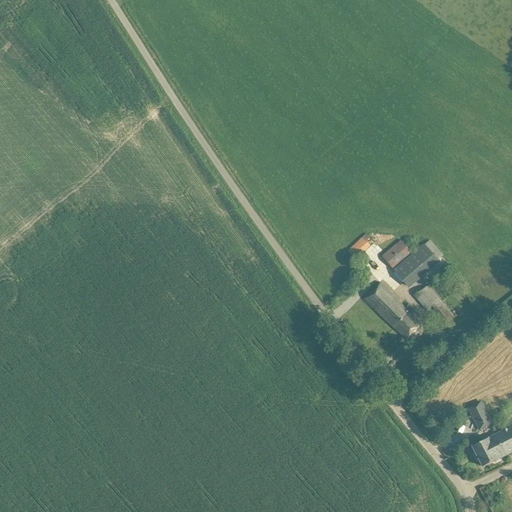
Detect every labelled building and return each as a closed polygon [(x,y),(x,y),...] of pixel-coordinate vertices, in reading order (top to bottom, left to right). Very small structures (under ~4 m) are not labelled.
[(366,234),(347,252),(356,259),(370,245),(367,241),(370,238),(366,234)] [(411,252),(401,240),(382,256),(392,268),(411,252)] [(443,256),(431,240),(394,271),(408,288),(439,262),(438,260),(443,256)] [(381,282),(371,292),(364,299),(374,310),(375,309),(407,339),(413,332),(422,323),(417,318),(419,315),(409,304),(406,307),(381,282)] [(447,325),(456,318),(428,285),(415,297),(427,311),(432,307),(447,325)] [(481,402),(468,409),(479,430),(492,423),(481,402)] [(511,426),(496,435),(506,455),(511,452),(511,426)] [(496,435),(481,442),(472,446),(483,467),(506,455),(496,435)]
